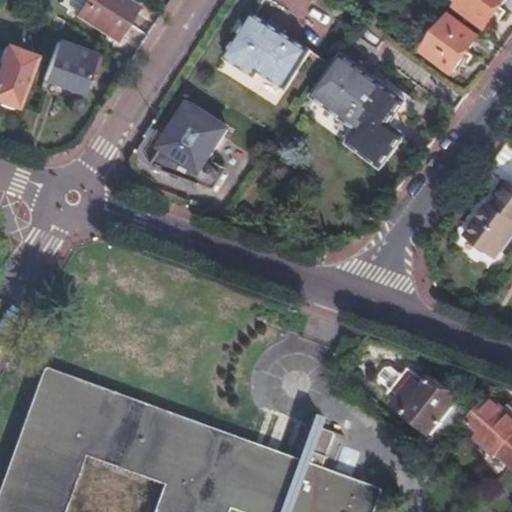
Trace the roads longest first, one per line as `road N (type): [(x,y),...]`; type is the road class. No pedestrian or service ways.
road 1 (residential): [(352,294),(86,204)]
road 2 (residential): [(352,294),(511,79)]
road 3 (residential): [(196,0),(78,183)]
road 4 (residential): [(511,357),(352,294)]
